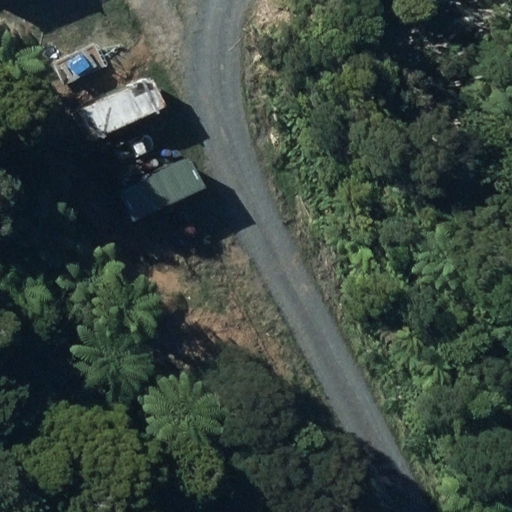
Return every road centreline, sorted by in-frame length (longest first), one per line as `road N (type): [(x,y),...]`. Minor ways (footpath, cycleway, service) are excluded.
road 1 (track): [(228,0),(219,65),(225,117),(324,355),(415,511)]
road 2 (track): [(225,117),(151,0)]
